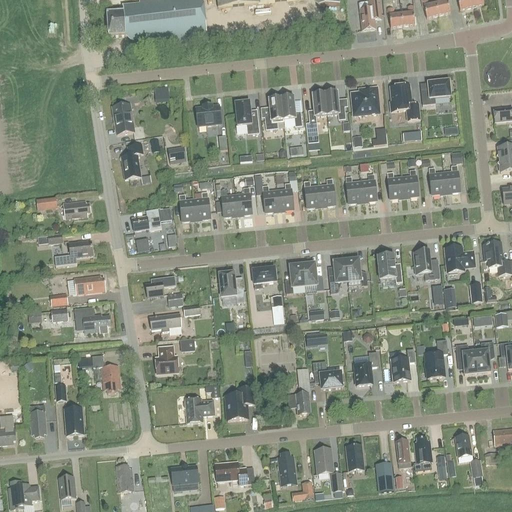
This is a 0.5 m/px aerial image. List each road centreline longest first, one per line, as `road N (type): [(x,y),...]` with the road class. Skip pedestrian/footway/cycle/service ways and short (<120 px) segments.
road 1 (residential): [(90,82),(470,39)]
road 2 (residential): [(120,267),(490,227)]
road 3 (residential): [(148,452),(511,411)]
road 4 (residential): [(490,227),(470,39)]
road 5 (residential): [(120,267),(90,82)]
road 6 (residential): [(148,452),(120,267)]
road 7 (unclassified): [(0,464),(148,452)]
